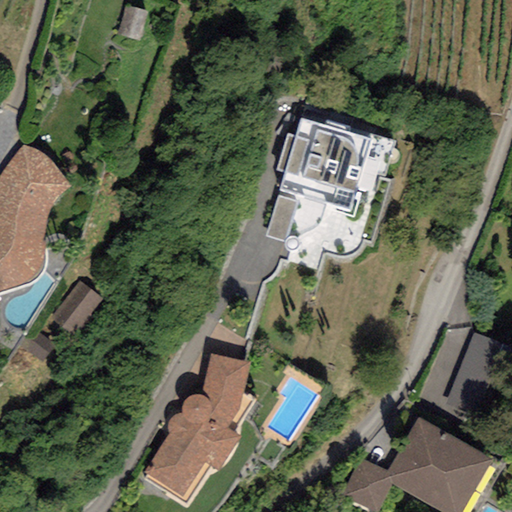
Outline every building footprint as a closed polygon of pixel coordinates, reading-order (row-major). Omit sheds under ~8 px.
[(124,38),(145,45),(154,17),(134,10),(124,38)] [(371,154),(301,126),(296,143),(288,141),(278,176),(286,178),(282,193),(300,200),(349,219),(357,197),(365,199),(375,170),(368,167),(371,154)] [(30,154),(23,151),(14,160),(6,169),(1,178),(0,179),(0,298),(8,296),(21,293),(30,287),(35,283),(40,277),(44,269),(44,259),(43,249),(44,239),(47,226),(50,218),(54,209),(60,202),(64,197),(70,192),(66,186),(59,179),(53,170),(46,162),(37,157),(30,154)] [(286,246),(300,200),(282,193),(267,239),(286,246)] [(104,304),(80,284),(53,316),(79,338),(93,323),(90,320),(104,304)] [(498,412),(511,370),(511,354),(479,343),(460,399),(498,412)] [(222,362),(211,360),(201,403),(198,403),(195,403),(192,403),(189,404),(186,407),(184,410),(182,413),(182,416),(181,418),(180,418),(177,419),(173,421),(170,424),(168,429),(168,433),(168,437),(169,440),(143,481),(181,505),(205,471),(217,479),(241,445),(227,436),(238,419),(250,373),(235,365),(222,362)] [(469,511),(492,473),(418,425),(388,475),(360,461),(343,502),(357,511),(383,511),(391,493),(418,511),(469,511)]
